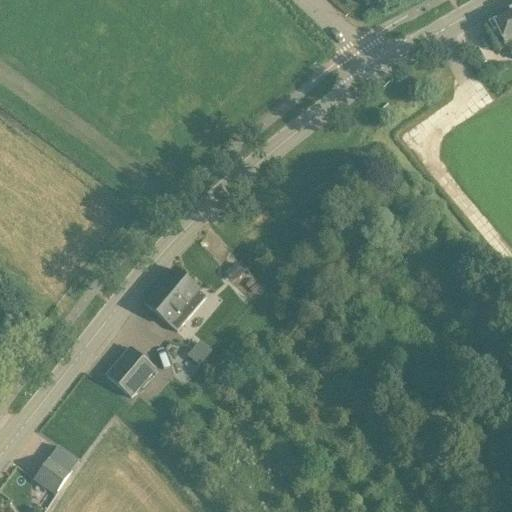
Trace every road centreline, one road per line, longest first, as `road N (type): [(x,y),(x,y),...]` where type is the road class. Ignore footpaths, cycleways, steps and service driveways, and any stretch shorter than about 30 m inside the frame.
road 1 (secondary): [(0,454),(150,266),(222,192),(371,75)]
road 2 (secondary): [(371,75),(498,0)]
